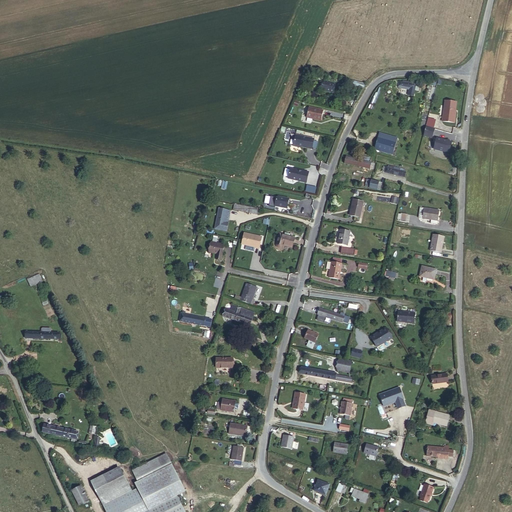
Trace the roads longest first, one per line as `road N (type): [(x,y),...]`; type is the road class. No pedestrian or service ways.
road 1 (residential): [(319,511),(263,473),(261,451),(327,174),(377,78),(398,70),(473,72)]
road 2 (tertiary): [(458,481),(468,454),(458,337),(460,174),(473,72)]
road 3 (unclassified): [(0,353),(72,511)]
